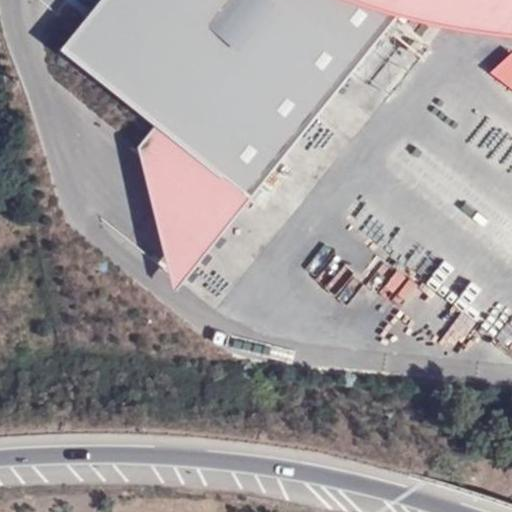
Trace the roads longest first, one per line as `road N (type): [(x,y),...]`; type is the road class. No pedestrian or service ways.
road 1 (motorway): [(467,511),(321,471),(242,460),(86,451),(0,456)]
road 2 (unknown): [(31,30),(37,82),(79,202),(113,245),(210,328)]
road 3 (unknown): [(210,328),(387,369),(511,380)]
road 4 (unknown): [(210,328),(354,163)]
road 5 (unknown): [(511,302),(354,163)]
road 6 (unknown): [(354,163),(435,75),(473,84),(511,115)]
